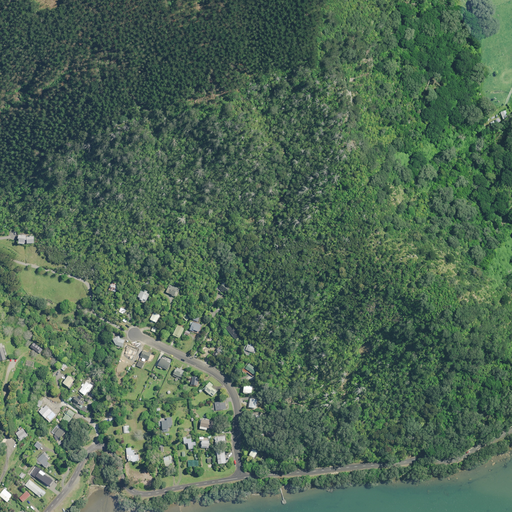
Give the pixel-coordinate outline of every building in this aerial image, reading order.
[(35,237),(26,236),(19,235),(19,239),(20,239),(19,244),(25,244),(25,243),(34,244),(35,237)] [(118,284),(111,282),(109,290),(116,292),(118,284)] [(230,289),(225,284),(224,283),(218,289),(222,292),(222,291),(224,293),(227,290),(228,291),(230,289)] [(180,289),(169,285),(166,292),(177,297),(180,289)] [(148,292),(145,290),(144,292),(141,291),(138,297),(142,298),(141,302),(146,304),(149,294),(147,293),(148,292)] [(160,315),(154,312),(151,320),(157,323),(160,315)] [(202,325),(193,323),(191,330),(194,331),(194,330),(200,332),(202,325)] [(241,335),(233,324),(227,329),(236,339),(241,335)] [(185,329),(178,326),(174,335),(180,338),(185,329)] [(117,345),(123,347),(125,341),(121,339),(119,336),(114,339),(117,345)] [(125,355),(127,360),(130,359),(129,359),(137,356),(133,346),(126,348),(128,354),(125,355)] [(148,352),(143,350),(140,357),(149,361),(152,353),(148,352)] [(159,365),(159,368),(162,369),(165,368),(168,370),(171,363),(162,359),(159,365)] [(254,376),(255,375),(258,370),(248,363),(244,369),(248,371),(249,370),(250,371),(249,373),(251,374),(252,372),(252,373),(252,374),(254,376)] [(182,370),(183,368),(181,367),(180,369),(178,368),(174,376),(181,379),(185,372),(182,370)] [(70,387),(75,380),(72,379),(73,378),(69,376),(64,383),(70,387)] [(88,392),(89,393),(89,392),(90,392),(92,390),(91,389),(94,386),(90,384),(87,382),(84,385),(83,384),(81,386),(83,387),(80,391),(86,396),(88,392)] [(214,385),(210,382),(204,389),(213,397),(217,392),(212,387),(214,385)] [(245,386),(244,394),(249,394),(249,393),(252,394),(253,386),(245,386)] [(258,400),(250,399),(249,407),(257,408),(258,400)] [(40,412),(43,415),(41,416),(43,418),(44,416),(50,423),(57,416),(47,405),(40,412)] [(76,414),(70,410),(68,412),(67,411),(65,414),(66,414),(63,419),(69,423),(76,414)] [(173,425),(172,418),(167,418),(159,419),(160,426),(163,426),(164,432),(169,432),(169,430),(172,430),(171,426),(173,425)] [(206,419),(206,420),(202,419),(200,429),(207,430),(208,428),(214,429),(215,422),(209,421),(210,419),(206,419)] [(58,425),(51,433),(56,436),(57,436),(60,439),(65,433),(60,428),(61,427),(58,425)] [(29,436),(22,427),(19,429),(20,430),(16,433),(19,437),(18,438),(20,442),(23,440),(29,436)] [(275,437),(271,429),(266,432),(270,440),(275,437)] [(184,444),(186,444),(187,447),(189,446),(189,449),(194,449),(193,446),(196,445),(196,442),(192,443),(192,436),(183,437),(184,444)] [(216,448),(227,446),(226,436),(218,437),(218,441),(215,441),(216,448)] [(43,445),(37,441),(34,445),(40,449),(43,445)] [(126,449),(128,464),(134,463),(134,462),(139,461),(138,455),(135,456),(134,450),(132,451),(132,448),(126,449)] [(259,452),(254,449),(250,455),(255,458),(259,452)] [(225,450),(215,451),(216,455),(218,455),(219,464),(227,463),(225,453),(225,450)] [(50,459),(44,453),(36,461),(40,465),(42,464),(47,469),(51,465),(47,461),(50,459)] [(172,459),(173,459),(172,457),(171,457),(171,456),(164,458),(166,466),(173,464),(172,459)] [(53,479),(43,472),(39,477),(48,485),(53,479)] [(25,486),(41,498),(42,496),(44,497),(47,493),(30,480),(25,486)] [(13,495),(5,489),(0,494),(0,495),(8,502),(10,500),(9,499),(13,495)] [(31,495),(27,491),(20,498),(24,502),(31,495)]
